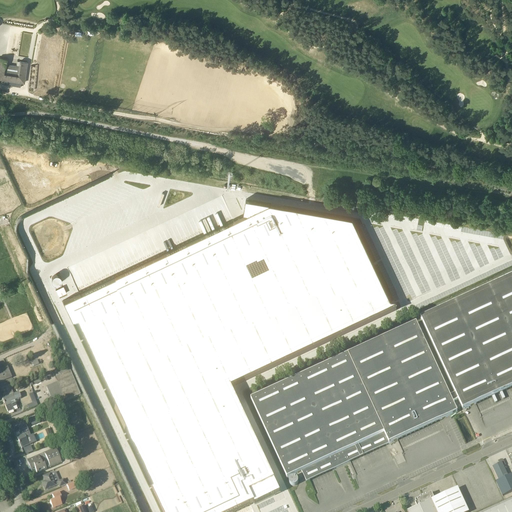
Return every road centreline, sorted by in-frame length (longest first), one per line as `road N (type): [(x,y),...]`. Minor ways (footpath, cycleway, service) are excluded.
road 1 (track): [(511,174),(0,89)]
road 2 (unclassified): [(354,511),(511,439)]
